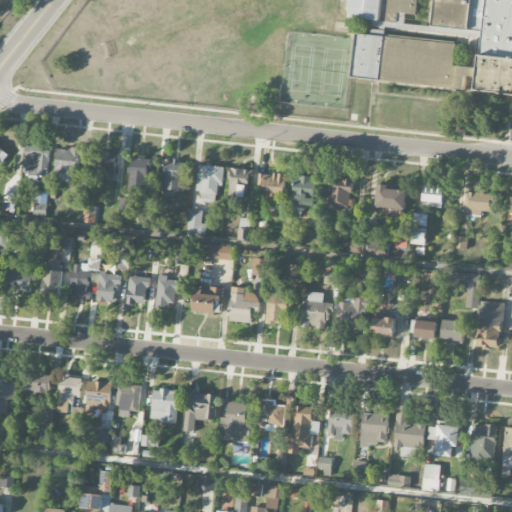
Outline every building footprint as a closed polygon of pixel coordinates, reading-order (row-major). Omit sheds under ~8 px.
[(349,0),(381,0),(379,21),(348,18),(349,0)] [(387,0),(417,0),(416,16),(398,14),(396,23),(386,22),(387,0)] [(434,0),(472,0),(469,31),(432,27),(434,0)] [(472,0),(511,0),(511,58),(479,56),(481,32),(469,31),(472,0)] [(511,95),(475,91),(477,78),(466,77),(465,91),(351,79),(356,33),(456,45),(453,66),(478,68),(479,56),(511,58),(511,95)] [(46,178),(51,148),(27,145),(22,177),(38,179),(38,177),(46,178)] [(0,167),(9,157),(0,148),(0,167)] [(56,148),(53,183),(77,185),(81,150),(56,148)] [(117,154),(95,152),(92,177),(115,179),(117,154)] [(130,157),(129,194),(146,195),(147,158),(130,157)] [(166,161),(163,190),(183,192),(186,163),(166,161)] [(223,187),(224,167),(199,166),(197,192),(202,193),(201,202),(216,203),(217,186),(223,187)] [(247,198),(249,169),(230,169),(229,197),(247,198)] [(289,177),(264,173),(259,201),(284,205),(289,177)] [(317,208),(318,177),(295,176),(294,207),(317,208)] [(352,180),(331,179),(329,210),(350,211),(352,180)] [(406,191),(388,190),(388,185),(378,185),(377,208),(406,209),(406,191)] [(443,189),(423,188),(422,206),(443,207),(443,189)] [(47,217),(47,192),(34,192),(34,216),(47,217)] [(464,215),(481,216),(481,212),(495,212),(495,194),(465,194),(464,215)] [(95,207),(84,207),(83,223),(94,223),(95,207)] [(402,217),(402,210),(377,209),(377,216),(402,217)] [(203,211),(189,210),(188,235),(206,236),(207,224),(202,224),(203,211)] [(413,226),(427,227),(428,215),(413,214),(413,226)] [(250,241),(250,220),(239,219),(239,241),(250,241)] [(411,245),(425,245),(426,229),(412,228),(411,245)] [(8,233),(0,232),(0,251),(7,251),(8,233)] [(407,248),(407,237),(396,237),(395,248),(407,248)] [(467,237),(457,237),(455,249),(466,250),(467,237)] [(365,256),(388,257),(388,244),(347,243),(347,253),(365,254),(365,256)] [(232,262),(234,248),(210,245),(208,258),(232,262)] [(128,259),(128,247),(119,246),(118,259),(128,259)] [(188,249),(176,248),(176,265),(188,266),(188,249)] [(158,262),(158,251),(147,251),(147,261),(158,262)] [(268,259),(253,259),(253,275),(268,276),(268,259)] [(62,265),(43,264),(42,299),(60,300),(62,265)] [(71,265),(70,299),(87,299),(88,265),(71,265)] [(304,282),(304,266),(290,266),(290,282),(304,282)] [(31,292),(32,272),(7,271),(7,291),(31,292)] [(323,284),(339,286),(340,274),(325,273),(323,284)] [(445,286),(467,286),(466,309),(479,309),(480,274),(445,273),(445,286)] [(119,275),(99,274),(98,302),(117,303),(119,275)] [(145,306),(149,279),(130,276),(127,304),(145,306)] [(177,307),(178,281),(169,281),(169,276),(158,276),(157,306),(177,307)] [(220,315),(223,291),(196,287),(193,311),(220,315)] [(251,324),(252,312),(258,313),(260,295),(245,293),(246,289),(232,287),(229,321),(251,324)] [(289,324),(289,297),(277,297),(277,291),(268,291),(268,325),(289,324)] [(325,329),(326,313),(332,313),(332,304),(323,303),(324,293),(309,293),(308,302),(303,301),(302,328),(325,329)] [(337,317),(367,319),(368,298),(345,297),(344,303),(338,302),(337,317)] [(503,304),(479,303),(477,348),(501,348),(503,304)] [(396,318),(374,316),(372,335),(395,337),(396,318)] [(464,344),(465,322),(443,321),(442,343),(464,344)] [(36,375),(25,374),(25,382),(36,382),(36,375)] [(16,401),(17,376),(0,375),(0,414),(7,414),(7,400),(16,401)] [(24,398),(51,398),(51,376),(37,376),(36,383),(24,383),(24,398)] [(81,378),(59,377),(58,404),(80,405),(81,378)] [(112,382),(88,382),(86,416),(95,416),(95,409),(111,409),(112,382)] [(140,416),(141,386),(119,385),(118,415),(140,416)] [(177,422),(179,392),(154,391),(152,421),(177,422)] [(215,421),(217,395),(187,394),(185,432),(194,433),(195,420),(215,421)] [(261,423),(284,425),(286,407),(277,406),(277,401),(264,399),(261,423)] [(220,426),(219,441),(249,442),(251,404),(228,403),(227,426),(220,426)] [(311,449),(312,435),(319,436),(320,422),(314,422),(314,407),(295,406),(293,454),(299,455),(299,448),(311,449)] [(343,435),(352,435),(352,410),(330,409),(329,438),(343,439),(343,435)] [(395,448),(401,449),(401,457),(414,458),(415,449),(424,449),(426,424),(407,423),(408,411),(396,410),(395,448)] [(361,444),(386,446),(389,416),(364,413),(361,444)] [(451,457),(452,447),(457,447),(459,428),(430,425),(428,440),(436,441),(434,456),(451,457)] [(471,460),(496,460),(496,426),(471,425),(471,460)] [(511,428),(507,428),(502,468),(511,469),(511,428)] [(110,443),(110,431),(97,431),(97,443),(110,443)] [(159,436),(142,436),(142,447),(159,447),(159,436)] [(332,472),(332,458),(319,458),(319,472),(332,472)] [(353,474),(367,475),(367,462),(354,462),(353,474)] [(440,465),(424,465),(423,491),(440,491),(440,465)] [(80,511),(108,511),(112,473),(101,472),(99,495),(82,494),(80,511)] [(0,483),(0,488),(15,489),(16,474),(0,473),(0,483)] [(389,486),(410,488),(410,477),(390,475),(389,486)] [(214,491),(215,477),(199,477),(199,491),(214,491)] [(462,479),(461,497),(492,498),(492,480),(462,479)] [(140,487),(129,486),(128,497),(139,498),(140,487)] [(280,487),(267,486),(266,509),(279,509),(280,487)] [(246,511),(248,497),(237,496),(235,511),(246,511)] [(387,511),(388,501),(377,501),(376,511),(387,511)]
